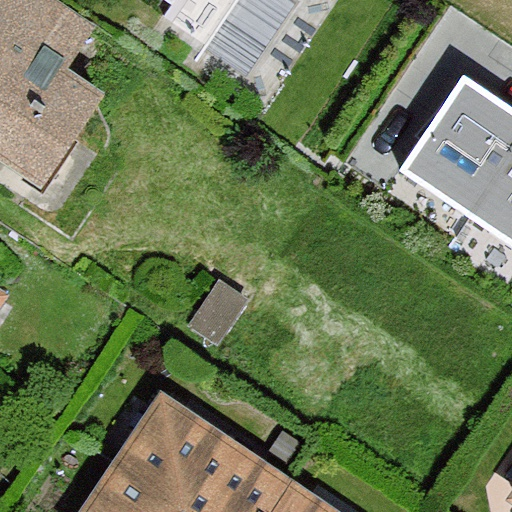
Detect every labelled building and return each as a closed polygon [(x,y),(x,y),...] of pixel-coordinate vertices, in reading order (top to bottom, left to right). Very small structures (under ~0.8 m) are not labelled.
[(58,0),(1,0),(0,2),(0,32),(58,73),(93,23),(58,0)] [(0,150),(39,178),(95,98),(58,73),(0,32),(0,150)] [(401,171),(469,217),(511,154),(511,109),(465,78),(401,171)] [(511,154),(469,217),(511,245),(511,154)] [(321,511),(165,407),(92,511),(321,511)]
